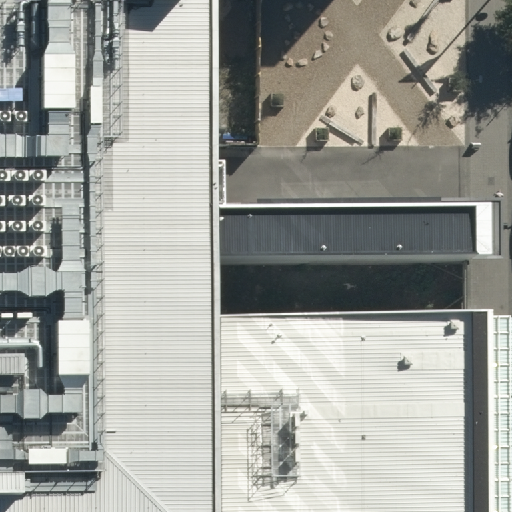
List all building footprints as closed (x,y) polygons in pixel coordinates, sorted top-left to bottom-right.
[(0,0),(0,511),(212,511),(211,183),(209,0),(0,0)] [(403,2),(402,0),(378,0),(379,40),(381,40),(381,50),(404,50),(404,33),(417,33),(417,2),(403,2)] [(464,0),(425,0),(425,48),(465,48),(464,0)] [(413,69),(255,69),(255,98),(245,98),(245,108),(253,108),(253,130),(292,130),(292,126),(413,126),(413,69)] [(463,229),(219,230),(219,307),(463,306),(463,229)] [(218,511),(473,511),(471,321),(215,322),(218,511)]
